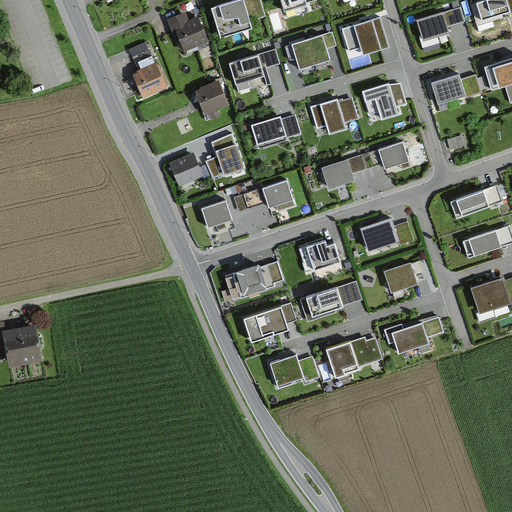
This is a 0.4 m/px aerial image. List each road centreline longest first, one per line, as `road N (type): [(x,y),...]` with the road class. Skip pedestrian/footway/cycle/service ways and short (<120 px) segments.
road 1 (unclassified): [(192,266),(69,0)]
road 2 (unclassified): [(331,511),(252,397),(192,266)]
road 3 (residential): [(192,266),(412,192)]
road 4 (residential): [(444,181),(390,0)]
road 5 (residential): [(412,192),(465,344)]
